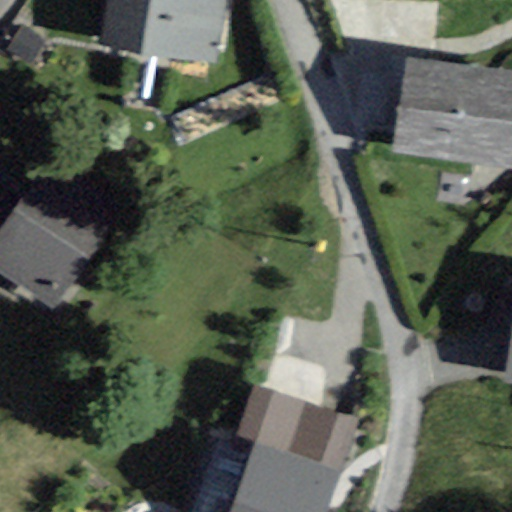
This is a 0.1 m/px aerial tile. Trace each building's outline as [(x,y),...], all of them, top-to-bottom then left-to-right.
[(102,0),(96,41),(216,61),(226,0),(102,0)] [(392,147),(510,165),(511,150),(511,69),(406,54),(392,147)] [(0,218),(0,266),(51,303),(119,208),(45,155),(0,218)] [(511,307),(502,377),(511,378),(511,307)] [(228,511),(329,511),(344,470),(254,439),(228,511)]
